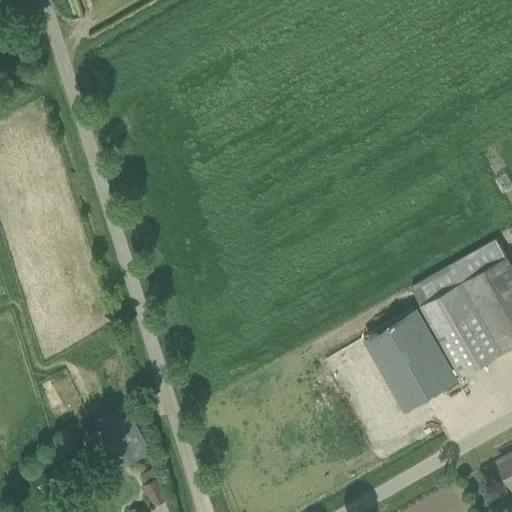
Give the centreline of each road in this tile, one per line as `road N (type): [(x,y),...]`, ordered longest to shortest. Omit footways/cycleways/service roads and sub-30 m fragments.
road 1 (unclassified): [(202,511),(45,0)]
road 2 (unclassified): [(348,511),(511,419)]
